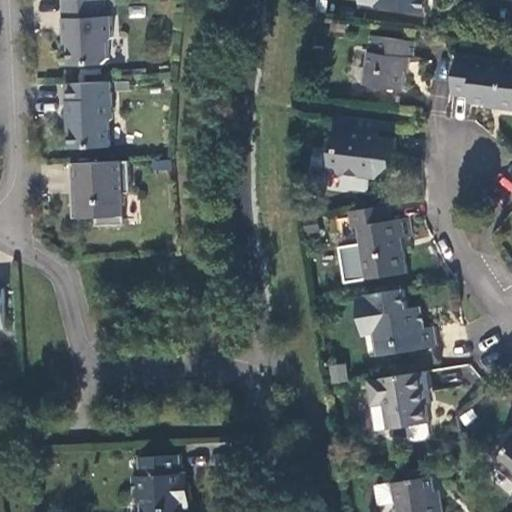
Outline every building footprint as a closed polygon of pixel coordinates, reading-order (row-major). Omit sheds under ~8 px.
[(106,0),(63,0),(65,34),(70,34),(71,65),(106,64),(110,59),(110,43),(114,38),(113,16),(108,17),(106,0)] [(376,0),(376,6),(427,13),(427,0),(376,0)] [(418,37),(375,31),(367,81),(406,86),(411,54),(416,54),(418,37)] [(507,56),(459,49),(455,91),(474,94),(473,99),(502,103),(502,107),(511,108),(511,61),(506,61),(507,56)] [(112,82),(68,84),(69,121),(72,121),(73,149),(111,147),(110,123),(114,119),(112,82)] [(401,122),(336,114),(335,129),(340,129),(337,149),(334,169),(334,171),(375,175),(376,170),(382,171),(383,162),(395,163),(398,137),(383,135),(383,128),(400,130),(401,122)] [(334,169),(337,149),(321,147),(318,167),(334,169)] [(97,218),(98,227),(126,224),(125,193),(132,193),(130,161),(73,164),(74,185),(79,184),(79,194),(73,194),(75,219),(97,218)] [(493,192),(510,200),(511,196),(511,181),(500,176),(493,192)] [(396,216),(394,201),(353,208),(356,224),(362,223),(365,240),(344,244),(349,278),(371,274),(372,276),(411,269),(407,247),(405,247),(403,234),(416,232),(413,213),(396,216)] [(321,227),(319,214),(307,216),(309,229),(321,227)] [(410,307),(407,286),(361,294),(364,314),(374,312),(377,331),(380,353),(440,343),(437,323),(428,324),(413,327),(410,307)] [(425,304),(410,307),(413,327),(428,324),(425,304)] [(367,332),(377,331),(374,312),(364,314),(367,332)] [(331,384),(347,382),(345,363),(329,365),(331,384)] [(432,389),(429,368),(372,379),(374,392),(388,401),(393,427),(414,423),(417,440),(430,438),(433,431),(427,390),(432,389)] [(376,403),(388,401),(374,392),(376,403)] [(511,443),(496,463),(511,475),(511,443)] [(187,457),(146,460),(147,477),(141,478),(142,496),(149,505),(149,511),(188,511),(189,509),(188,494),(197,493),(197,476),(188,477),(187,457)] [(436,474),(397,480),(380,483),(383,503),(401,500),(401,501),(404,506),(405,511),(447,511),(445,498),(440,498),(436,474)] [(198,509),(197,493),(188,494),(189,509),(198,509)]
